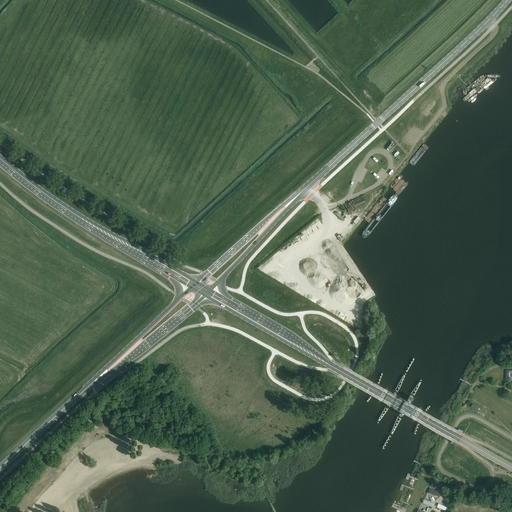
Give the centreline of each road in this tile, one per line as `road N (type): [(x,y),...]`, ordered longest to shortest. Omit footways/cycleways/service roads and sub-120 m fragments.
road 1 (primary): [(511,468),(207,292)]
road 2 (primary): [(296,196),(507,0)]
road 3 (primary): [(193,285),(0,161)]
road 4 (primary): [(94,381),(207,292)]
road 5 (primary): [(193,285),(94,381)]
road 6 (primary): [(296,196),(193,285)]
road 7 (primary): [(207,292),(296,196)]
road 8 (primary): [(0,467),(94,381)]
